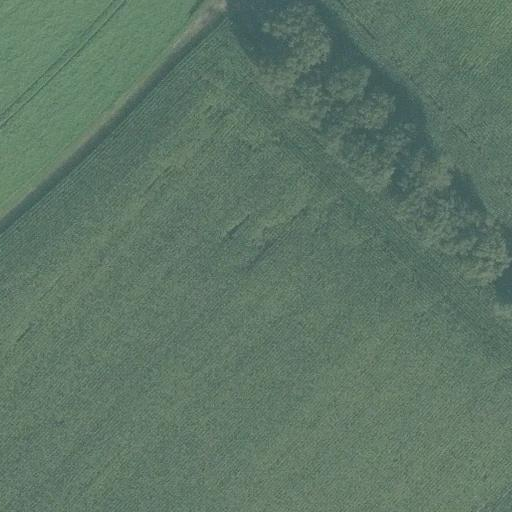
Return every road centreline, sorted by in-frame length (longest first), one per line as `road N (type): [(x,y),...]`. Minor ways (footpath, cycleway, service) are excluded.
road 1 (track): [(511,249),(427,177),(250,0)]
road 2 (track): [(216,0),(0,216)]
